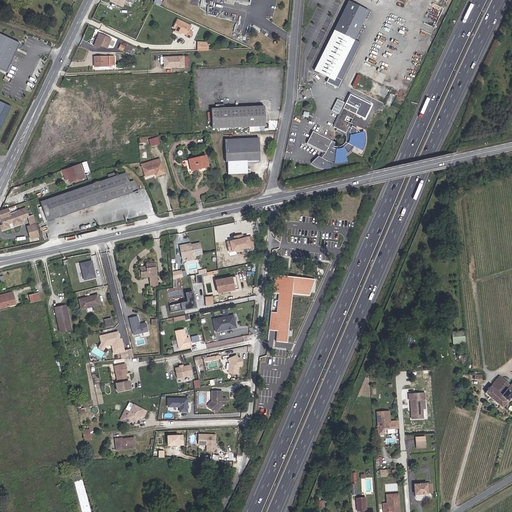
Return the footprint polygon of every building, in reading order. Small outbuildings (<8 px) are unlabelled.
[(189,32),(191,27),(176,20),(172,28),(175,30),(174,32),(178,35),(179,33),(181,34),(186,36),(185,38),(189,40),(192,33),(189,32)] [(421,29),(432,33),(434,27),(423,23),(421,29)] [(313,70),(334,81),(354,40),(334,30),(313,70)] [(20,43),(0,33),(0,69),(6,73),(20,43)] [(109,37),(100,33),(95,45),(100,46),(101,44),(106,46),(109,37)] [(204,47),(197,48),(197,51),(208,51),(207,43),(204,43),(204,47)] [(133,55),(136,48),(130,45),(130,46),(129,48),(127,52),(133,55)] [(115,56),(95,57),(96,66),(110,66),(110,65),(115,65),(115,56)] [(183,68),(183,58),(164,58),(164,69),(183,68)] [(351,87),(355,88),(361,76),(357,74),(351,87)] [(376,82),(371,90),(385,98),(390,90),(376,82)] [(15,111),(0,103),(0,137),(2,138),(15,111)] [(61,105),(54,119),(63,123),(70,109),(61,105)] [(265,108),(211,110),(212,130),(266,128),(265,108)] [(333,127),(345,133),(355,114),(343,108),(333,127)] [(68,119),(72,132),(78,130),(75,117),(68,119)] [(307,143),(325,153),(331,141),(312,131),(307,143)] [(349,132),(349,146),(365,147),(365,133),(349,132)] [(157,138),(150,140),(152,147),(159,145),(157,138)] [(259,138),(225,139),(226,162),(228,162),(228,174),(248,174),(248,161),(260,161),(259,138)] [(335,145),(334,162),(346,162),(347,152),(352,153),(353,146),(335,145)] [(209,168),(207,156),(189,160),(191,171),(209,168)] [(140,164),(141,167),(162,162),(161,158),(140,164)] [(162,162),(141,167),(144,176),(154,173),(155,176),(165,173),(162,162)] [(80,163),(66,168),(71,182),(76,180),(75,177),(84,174),(80,163)] [(110,178),(41,201),(47,220),(127,193),(133,191),(138,190),(135,180),(130,182),(127,173),(117,176),(116,172),(108,174),(110,178)] [(11,215),(9,207),(1,210),(0,212),(0,213),(4,226),(0,227),(0,228),(1,231),(10,227),(9,224),(14,222),(15,226),(23,223),(22,219),(27,217),(30,216),(27,208),(18,211),(19,212),(20,215),(12,218),(11,215)] [(30,226),(36,224),(34,215),(30,216),(27,217),(30,226)] [(40,236),(36,224),(30,226),(27,227),(30,239),(40,236)] [(255,246),(253,236),(245,238),(244,234),(236,236),(236,240),(228,241),(231,251),(255,246)] [(203,253),(200,243),(191,245),(186,246),(185,245),(181,246),(183,258),(189,256),(194,255),(203,253)] [(80,281),(91,278),(87,262),(76,264),(80,281)] [(140,267),(140,270),(141,277),(141,278),(150,277),(150,281),(157,280),(155,263),(154,263),(147,264),(146,264),(146,266),(140,267)] [(240,287),(237,275),(217,279),(219,291),(240,287)] [(276,341),(287,342),(292,293),(312,295),(313,278),(275,275),(274,293),(278,293),(277,312),(271,311),(269,330),(277,331),(276,341)] [(197,307),(194,291),(187,293),(189,301),(170,305),(172,312),(197,307)] [(13,292),(0,295),(0,308),(16,304),(13,292)] [(29,296),(31,303),(41,300),(39,293),(29,296)] [(97,295),(78,300),(81,310),(100,305),(97,295)] [(206,305),(214,304),(213,296),(205,297),(206,305)] [(66,305),(54,307),(60,332),(72,330),(66,305)] [(237,326),(234,314),(214,318),(217,330),(237,326)] [(148,331),(146,323),(140,324),(138,316),(129,318),(134,335),(148,331)] [(111,318),(104,320),(106,327),(113,325),(111,318)] [(460,319),(447,321),(449,339),(462,337),(460,319)] [(184,329),(176,331),(180,349),(190,346),(189,337),(186,338),(184,329)] [(115,354),(126,351),(122,339),(121,339),(120,336),(117,334),(113,335),(113,334),(101,337),(103,344),(107,346),(113,344),(115,354)] [(200,354),(194,356),(197,373),(202,373),(199,362),(202,361),(200,354)] [(236,354),(227,357),(229,362),(228,373),(237,374),(238,365),(241,366),(242,361),(240,357),(239,357),(237,358),(236,354)] [(126,364),(115,366),(118,383),(116,384),(118,391),(130,389),(129,381),(127,382),(126,374),(127,373),(126,364)] [(180,368),(176,369),(178,378),(192,375),(190,365),(183,367),(180,368)] [(499,376),(484,394),(503,409),(511,398),(511,383),(510,386),(499,376)] [(423,387),(408,388),(408,394),(409,394),(411,413),(422,412),(421,393),(424,393),(423,387)] [(226,405),(226,399),(222,399),(222,391),(212,391),(212,401),(208,404),(208,406),(213,411),(215,412),(220,408),(219,406),(222,405),(226,405)] [(188,397),(167,397),(167,407),(179,407),(179,412),(188,412),(188,397)] [(148,410),(134,404),(131,411),(126,409),(121,419),(126,422),(128,417),(137,422),(141,415),(145,417),(148,410)] [(399,430),(398,415),(389,416),(388,406),(376,407),(379,437),(384,436),(384,432),(390,431),(396,431),(399,430)] [(215,441),(215,434),(198,435),(199,445),(207,445),(207,451),(214,451),(215,449),(215,444),(214,443),(214,442),(215,441)] [(183,435),(169,435),(169,444),(183,444),(183,435)] [(425,443),(424,436),(415,436),(416,444),(425,443)] [(135,448),(134,437),(115,439),(116,449),(135,448)] [(427,493),(432,493),(432,484),(427,484),(426,484),(414,485),(415,495),(427,494),(427,493)] [(392,511),(399,511),(398,494),(386,495),(387,503),(382,504),(383,511),(387,511),(392,511)] [(366,510),(365,498),(356,498),(357,511),(366,510)]
